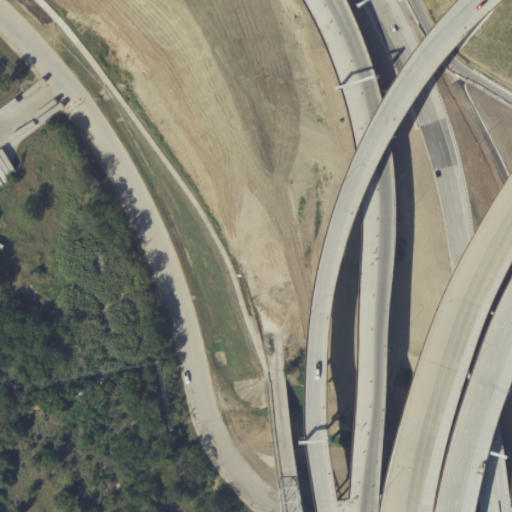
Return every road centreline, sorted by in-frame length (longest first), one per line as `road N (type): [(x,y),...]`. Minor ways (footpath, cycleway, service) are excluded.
road 1 (tertiary): [(0,16),(63,84),(124,177),(167,274),(204,412)]
road 2 (primary): [(479,394),(452,189),(409,61),(379,0)]
road 3 (motorway): [(511,204),(443,345),(403,511)]
road 4 (secondary): [(343,197),(312,341),(323,511)]
road 5 (primary): [(330,8),(369,121),(384,226),(381,292)]
road 6 (primary): [(381,292),(363,511)]
road 7 (motorway): [(444,511),(511,303)]
road 8 (secondary): [(445,61),(503,184),(511,223)]
road 9 (tertiary): [(204,412),(229,456),(273,499),(306,511)]
road 10 (secondary): [(453,12),(374,125)]
